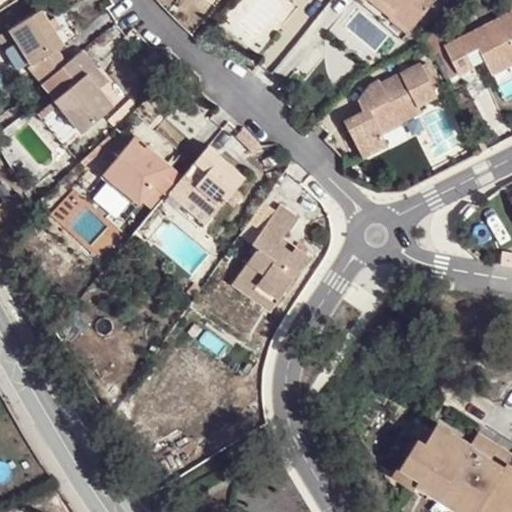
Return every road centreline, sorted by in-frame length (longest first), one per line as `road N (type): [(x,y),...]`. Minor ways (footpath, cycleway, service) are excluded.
road 1 (residential): [(383,225),(140,0)]
road 2 (residential): [(383,225),(347,262),(285,367),(293,435),(336,511)]
road 3 (secondary): [(109,511),(0,335)]
road 4 (residential): [(511,150),(445,182),(383,225)]
road 5 (residential): [(383,225),(511,279)]
